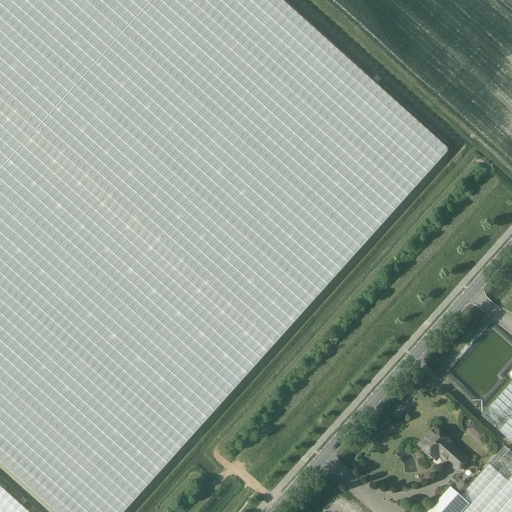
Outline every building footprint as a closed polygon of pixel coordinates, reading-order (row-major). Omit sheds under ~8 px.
[(123,511),(450,149),(283,0),(0,0),(0,468),(48,511),(123,511)] [(511,381),(481,416),(511,443),(511,381)] [(480,440),(487,433),(475,421),(468,427),(480,440)] [(437,461),(441,456),(458,471),(468,459),(453,446),(454,445),(435,428),(427,436),(429,438),(422,446),(437,461)] [(511,511),(511,452),(505,446),(460,496),(445,511),(511,511)] [(445,511),(460,496),(450,487),(427,511),(445,511)] [(0,511),(26,511),(0,488),(0,511)]
